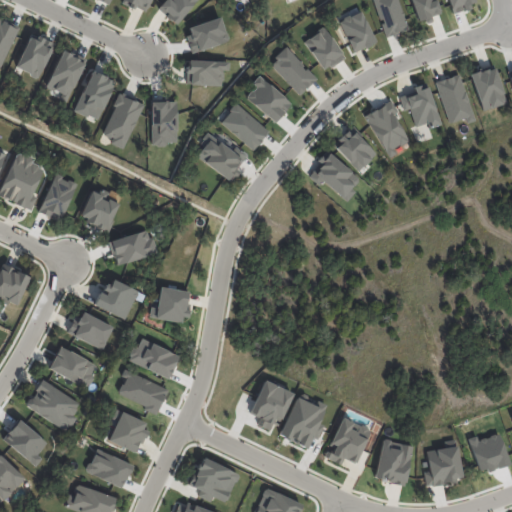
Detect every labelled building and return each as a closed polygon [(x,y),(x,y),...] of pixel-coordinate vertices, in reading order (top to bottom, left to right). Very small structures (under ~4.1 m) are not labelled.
[(145,13),(150,0),(122,0),(121,3),(145,13)] [(162,0),(157,6),(174,23),(195,0),(162,0)] [(372,0),(384,37),(407,30),(397,0),(372,0)] [(439,13),(434,0),(409,0),(417,23),(430,19),(429,17),(439,13)] [(446,0),(451,13),(474,5),(472,0),(446,0)] [(375,42),(359,10),(337,21),(352,53),(375,42)] [(192,50),(225,39),(218,18),(185,28),(192,50)] [(17,27),(0,19),(0,67),(1,68),(17,27)] [(322,71),(343,58),(323,27),(302,41),(322,71)] [(14,68),(38,78),(53,43),(30,33),(14,68)] [(298,95),(315,79),(286,47),(268,63),(298,95)] [(84,59),(60,49),(44,89),(68,99),(84,59)] [(227,61),(186,60),(185,84),(222,85),(222,70),(227,70),(227,61)] [(468,73),(480,111),(505,103),(492,65),(468,73)] [(97,121),(114,81),(90,71),(86,80),(85,80),(73,110),(97,121)] [(447,124),(463,118),(465,123),(473,121),(458,74),(433,82),(447,124)] [(251,84),(254,86),(244,99),(275,122),(290,101),(256,76),(251,84)] [(439,124),(425,82),(411,87),(413,92),(398,97),(402,111),(408,109),(414,127),(426,123),(427,128),(439,124)] [(101,134),(111,138),(109,143),(124,149),(141,103),(117,94),(101,134)] [(363,116),(386,154),(408,141),(392,114),(396,112),(389,100),(363,116)] [(176,144),(175,101),(150,101),(150,145),(176,144)] [(267,132),(236,102),(219,121),(250,150),(267,132)] [(376,154),(350,126),(331,144),(357,171),(376,154)] [(231,149),(206,134),(192,157),(230,181),(246,155),(232,146),(231,149)] [(318,186),(322,181),(345,202),(355,191),(350,187),(358,179),(325,150),(316,161),(319,163),(307,176),(318,186)] [(0,187),(0,196),(31,210),(37,194),(33,192),(44,166),(15,153),(0,187)] [(76,185),(54,174),(37,211),(59,221),(76,185)] [(78,219),(107,231),(118,203),(107,198),(109,192),(99,188),(97,193),(90,190),(78,219)] [(114,265),(155,253),(148,229),(107,241),(114,265)] [(0,298),(16,305),(28,276),(0,263),(0,298)] [(94,307),(125,319),(137,290),(106,278),(94,307)] [(188,292),(159,286),(155,307),(150,306),(147,316),(184,324),(188,303),(186,303),(188,292)] [(112,326),(78,310),(67,333),(101,349),(112,326)] [(178,355),(140,338),(136,347),(133,345),(126,360),(167,379),(178,355)] [(97,366),(59,346),(47,368),(85,388),(97,366)] [(120,377),(123,378),(116,395),(156,413),(167,389),(123,369),(120,377)] [(81,405),(41,379),(24,405),(64,431),(81,405)] [(276,426),(292,393),(263,380),(248,413),(261,420),(258,426),(268,431),(271,424),(276,426)] [(297,392),(277,436),(306,448),(311,437),(316,439),(323,425),(318,422),(326,405),(297,392)] [(107,441),(135,453),(145,431),(141,429),(144,422),(119,412),(107,441)] [(354,463),(369,429),(340,416),(329,443),(333,445),(326,459),(339,465),(342,458),(354,463)] [(46,441),(15,422),(3,442),(34,461),(46,441)] [(411,446),(381,439),(373,479),(403,485),(411,446)] [(460,480),(455,446),(424,450),(427,471),(423,471),(424,486),(460,480)] [(120,488),(131,465),(95,448),(84,471),(120,488)] [(0,499),(1,501),(23,479),(0,455),(0,499)] [(195,496),(209,502),(211,497),(225,502),(237,473),(200,457),(188,486),(198,490),(195,496)] [(109,511),(115,498),(73,483),(65,507),(78,511),(109,511)] [(297,511),(301,504),(265,488),(253,511),(297,511)] [(211,511),(185,502),(183,507),(176,505),(173,511),(211,511)]
